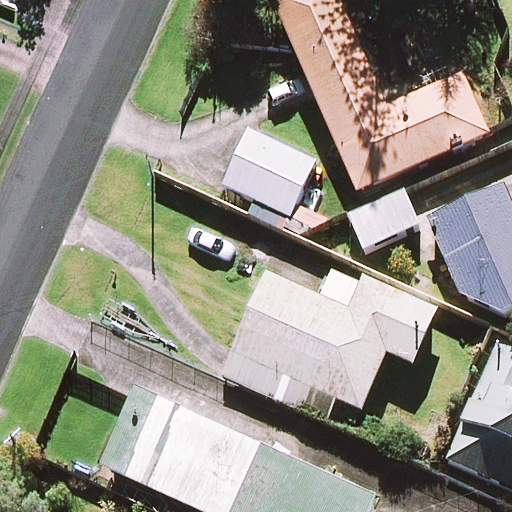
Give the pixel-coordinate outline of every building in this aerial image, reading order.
[(395,120),(375,74),(406,61),(379,0),(370,0),(347,10),(342,0),(307,0),(280,12),(364,204),(494,146),(468,87),(395,120)] [(320,173),(253,141),(228,195),(294,226),(320,173)] [(511,324),(511,210),(506,197),(432,231),(466,305),(507,327),(511,324)] [(422,236),(407,202),(355,224),(369,258),(422,236)] [(442,323),(336,276),(322,308),(273,287),(229,385),(331,430),(340,409),(367,421),(392,365),(419,377),(442,323)] [(511,350),(503,347),(450,470),(511,496),(511,350)] [(184,511),(380,511),(137,398),(102,473),(184,511)]
